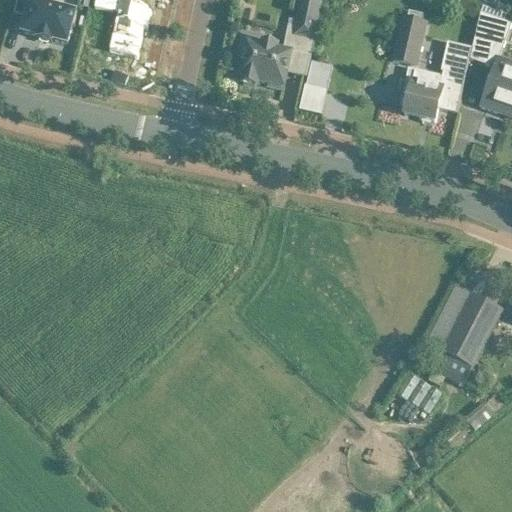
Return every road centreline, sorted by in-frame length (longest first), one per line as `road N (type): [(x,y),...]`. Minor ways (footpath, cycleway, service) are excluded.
road 1 (tertiary): [(511,222),(401,180),(176,133)]
road 2 (tertiary): [(176,133),(0,90)]
road 3 (residential): [(205,0),(176,133)]
